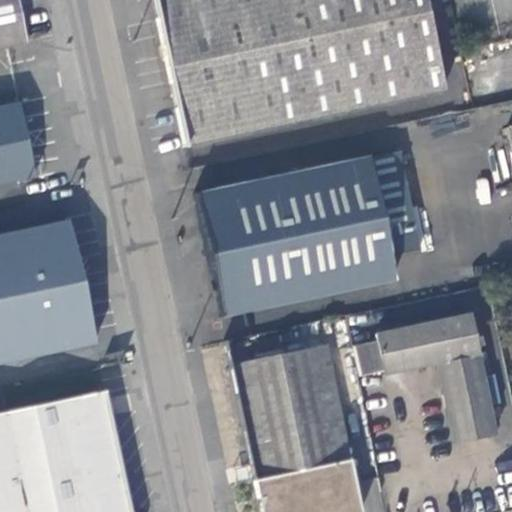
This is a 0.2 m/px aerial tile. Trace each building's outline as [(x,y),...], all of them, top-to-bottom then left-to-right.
[(0,0),(0,48),(24,44),(15,0),(0,0)] [(152,0),(182,144),(441,90),(422,0),(152,0)] [(0,183),(22,179),(34,176),(18,101),(0,104),(0,183)] [(194,193),(219,315),(392,277),(387,254),(411,249),(390,150),(194,193)] [(0,234),(0,362),(94,343),(68,221),(0,234)] [(349,338),(357,377),(382,372),(436,361),(454,440),(495,431),(489,407),(480,367),(468,313),(349,338)] [(359,511),(325,344),(230,363),(258,495),(262,494),(263,500),(265,506),(269,511),(359,511)] [(491,364),(480,367),(489,407),(500,405),(491,364)] [(129,511),(104,392),(66,400),(0,413),(0,511),(129,511)]
